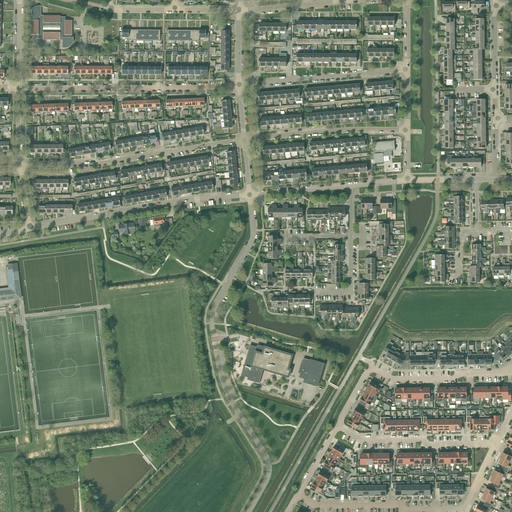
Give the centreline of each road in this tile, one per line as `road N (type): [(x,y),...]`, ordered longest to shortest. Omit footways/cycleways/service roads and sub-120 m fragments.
road 1 (track): [(269,511),(432,227),(437,180)]
road 2 (unclassified): [(248,511),(269,469),(228,397),(211,318),(251,242),(249,194)]
road 3 (residential): [(18,164),(100,163),(244,140)]
road 4 (tertiary): [(29,228),(249,194)]
road 5 (residential): [(18,87),(238,84)]
road 6 (unclassified): [(511,369),(452,379),(392,379),(372,369),(337,426)]
road 7 (residential): [(437,180),(435,0)]
road 8 (residential): [(466,508),(314,505),(298,495)]
road 9 (residential): [(238,84),(407,68)]
road 10 (residential): [(244,140),(407,130)]
road 11 (residential): [(496,444),(361,440),(337,426)]
